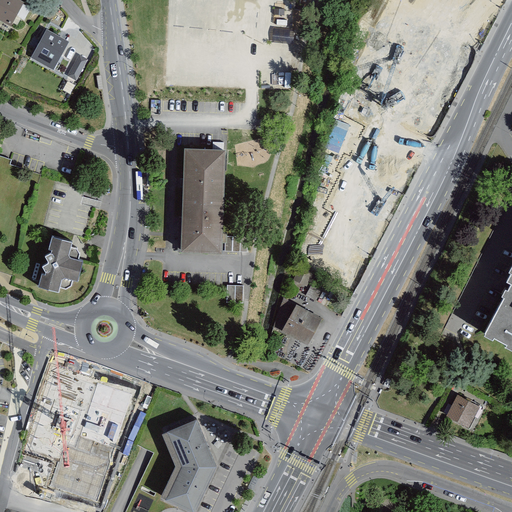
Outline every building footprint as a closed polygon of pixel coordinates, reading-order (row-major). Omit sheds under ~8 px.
[(0,0),(0,14),(8,19),(13,11),(21,16),(29,3),(24,0),(0,0)] [(400,29),(410,9),(391,0),(382,21),(400,29)] [(430,0),(427,6),(460,20),(468,0),(430,0)] [(436,56),(446,37),(414,21),(405,41),(436,56)] [(62,36),(46,27),(32,52),(53,64),(56,58),(52,55),(62,36)] [(68,76),(76,81),(89,60),(81,55),(68,76)] [(394,87),(379,117),(404,129),(418,98),(394,87)] [(337,118),(335,133),(352,135),(355,120),(337,118)] [(357,161),(382,173),(395,149),(370,136),(357,161)] [(226,150),(184,149),(183,179),(181,179),(180,187),(184,187),(181,253),(222,254),(226,150)] [(328,217),(350,228),(360,207),(339,196),(328,217)] [(52,235),(38,287),(59,293),(60,288),(66,290),(72,286),(73,280),(78,282),(82,262),(78,261),(80,254),(78,251),(77,249),(72,248),(74,241),(52,235)] [(511,267),(509,272),(511,274),(508,281),(511,284),(509,291),(506,289),(503,296),(504,298),(484,337),(492,341),(494,338),(507,345),(506,347),(511,350),(511,267)] [(294,281),(307,288),(314,275),(300,268),(294,281)] [(226,284),(226,303),(244,303),(245,285),(227,284),(226,284)] [(316,299),(321,291),(312,286),(307,294),(316,299)] [(297,304),(282,331),(308,346),(323,319),(297,304)] [(100,433),(113,397),(99,392),(86,428),(100,433)] [(458,398),(448,415),(468,426),(477,408),(458,398)] [(197,421),(163,434),(176,466),(162,498),(191,511),(196,511),(216,467),(215,465),(197,421)]
